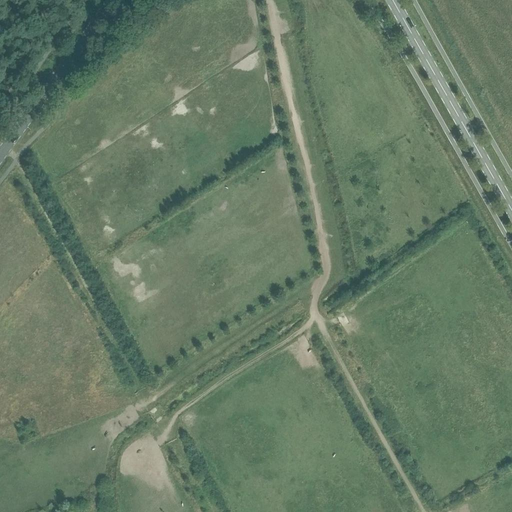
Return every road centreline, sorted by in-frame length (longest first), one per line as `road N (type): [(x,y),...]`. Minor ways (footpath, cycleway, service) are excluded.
road 1 (track): [(213,511),(0,132)]
road 2 (primary): [(511,205),(394,0)]
road 3 (tertiary): [(0,147),(111,0)]
